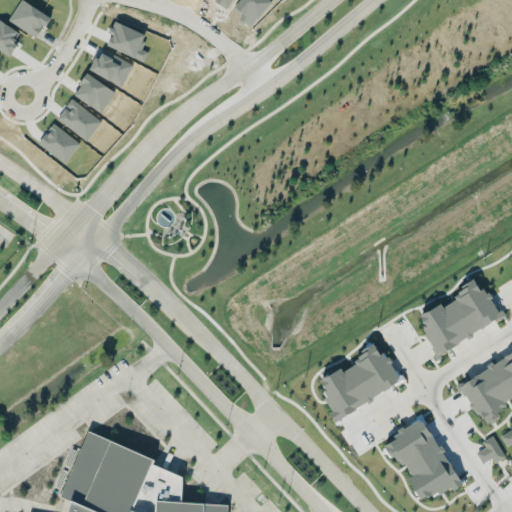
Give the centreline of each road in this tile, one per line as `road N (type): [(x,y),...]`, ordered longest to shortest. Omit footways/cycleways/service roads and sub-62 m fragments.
road 1 (tertiary): [(101,235),(186,142),(372,0)]
road 2 (tertiary): [(80,257),(326,511)]
road 3 (tertiary): [(371,511),(159,289)]
road 4 (tertiary): [(328,0),(166,122),(129,160)]
road 5 (residential): [(386,323),(462,448),(511,506)]
road 6 (residential): [(511,327),(349,432)]
road 7 (residential): [(173,0),(204,16),(271,83)]
